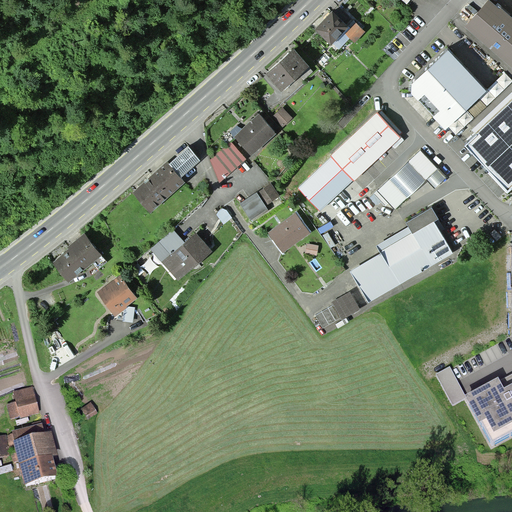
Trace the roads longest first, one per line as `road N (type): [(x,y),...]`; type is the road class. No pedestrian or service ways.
road 1 (primary): [(12,260),(310,0)]
road 2 (residential): [(457,0),(387,84),(445,155),(511,214)]
road 3 (residential): [(12,260),(40,380),(90,511)]
road 4 (track): [(93,0),(0,77)]
